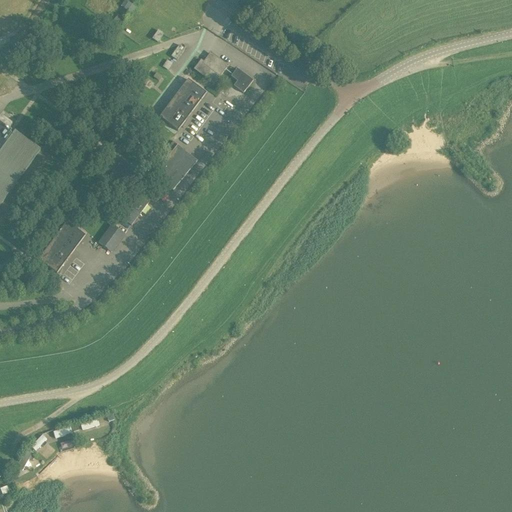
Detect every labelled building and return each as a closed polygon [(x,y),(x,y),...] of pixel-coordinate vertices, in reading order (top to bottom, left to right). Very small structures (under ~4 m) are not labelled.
[(136,8),(129,3),(127,5),(124,3),(122,7),(124,9),(131,14),(136,8)] [(152,39),(157,43),(158,41),(160,40),(163,35),(161,33),(158,31),(152,39)] [(171,57),(177,61),(185,50),(179,45),(171,57)] [(204,63),(201,62),(195,70),(213,84),(226,66),(211,54),(204,63)] [(168,61),(163,68),(167,71),(172,64),(168,61)] [(234,87),(243,94),(253,81),(237,69),(231,77),(237,82),(234,87)] [(162,77),(156,73),(153,77),(159,82),(162,77)] [(188,80),(159,118),(178,132),(206,94),(188,80)] [(1,115),(0,115),(0,121),(9,129),(10,127),(13,123),(1,115)] [(0,149),(1,148),(11,134),(10,133),(11,131),(0,122),(0,149)] [(0,206),(40,150),(14,132),(0,151),(0,206)] [(118,150),(122,144),(114,138),(109,144),(118,150)] [(153,175),(173,191),(197,162),(173,142),(164,153),(169,157),(153,175)] [(122,161),(108,180),(120,190),(134,170),(122,161)] [(131,226),(148,204),(139,197),(122,219),(131,226)] [(57,274),(85,236),(67,222),(38,260),(57,274)] [(99,242),(98,243),(101,245),(111,253),(125,235),(115,228),(112,225),(99,242)] [(6,487),(0,489),(3,495),(9,493),(6,487)]
